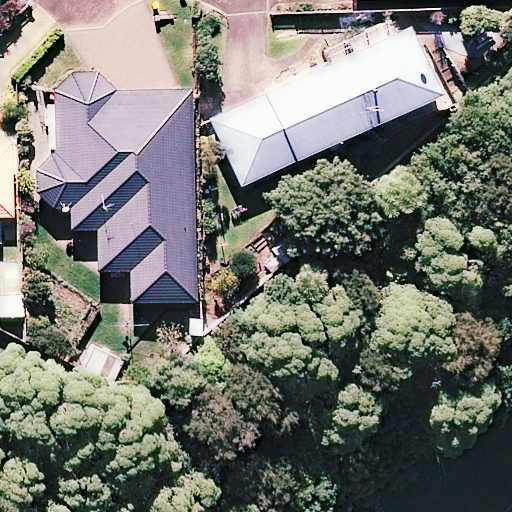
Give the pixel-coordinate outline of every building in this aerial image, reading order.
[(440,95),(410,29),(209,121),(239,187),(440,95)] [(123,305),(192,308),(192,90),(175,90),(175,39),(69,34),(67,81),(55,81),(52,156),(48,158),(44,161),(41,164),(38,168),(36,172),(35,176),(34,181),(34,185),(35,190),(36,194),(38,198),(41,202),(44,205),(48,208),(49,209),(49,210),(52,210),(68,211),(67,230),(94,231),(92,275),(124,277),(123,305)] [(0,218),(8,219),(8,146),(0,146),(0,218)] [(0,317),(20,318),(21,257),(0,256),(0,317)] [(121,361),(85,344),(74,368),(110,384),(121,361)]
